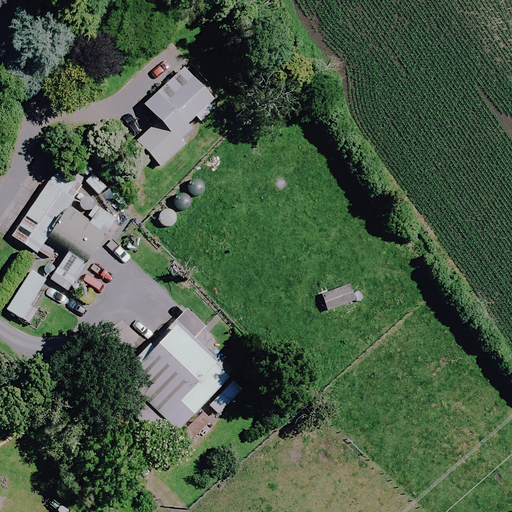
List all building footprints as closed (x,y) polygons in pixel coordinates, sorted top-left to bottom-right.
[(186,146),(182,142),(192,132),(188,128),(195,120),(200,125),(219,106),(183,69),(143,108),(157,123),(136,144),(161,170),(186,146)] [(95,169),(82,183),(98,199),(111,185),(95,169)] [(95,253),(107,235),(116,221),(99,210),(90,223),(69,209),(67,208),(73,199),(49,183),(11,239),(36,256),(48,264),(62,244),(69,249),(49,282),(69,294),(89,262),(95,253)] [(136,196),(125,183),(111,196),(122,209),(136,196)] [(356,303),(350,287),(321,297),(327,313),(356,303)] [(229,379),(175,324),(120,377),(176,434),(187,445),(242,392),(229,379)]
